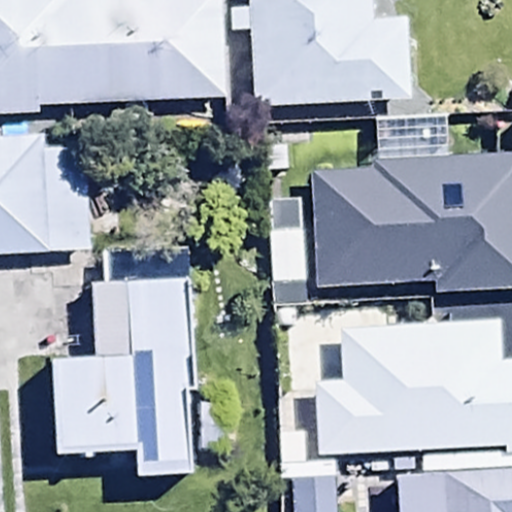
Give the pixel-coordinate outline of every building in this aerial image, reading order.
[(0,0),(0,123),(36,122),(36,109),(220,105),(218,0),(0,0)] [(226,37),(242,36),(244,113),(406,110),(404,21),(366,22),(365,0),(238,0),(239,12),(226,12),(226,37)] [(371,172),(306,173),(308,293),(511,289),(511,158),(446,160),(445,120),(370,121),(371,172)] [(0,140),(0,260),(85,259),(83,151),(38,152),(38,139),(0,140)] [(300,204),(263,205),(264,291),(301,290),(300,204)] [(44,360),(47,457),(127,454),(128,481),(192,478),(184,248),(98,252),(99,287),(84,288),(87,359),(44,360)] [(336,384),(309,384),(311,459),(511,454),(511,360),(495,361),(495,329),(510,329),(509,301),(465,302),(465,328),(335,331),(336,384)] [(511,511),(511,468),(511,459),(417,461),(418,477),(391,478),(391,511),(511,511)] [(330,511),(330,470),(286,471),(286,511),(330,511)]
